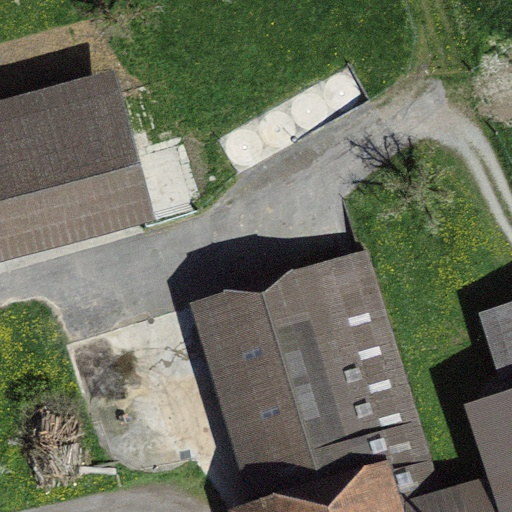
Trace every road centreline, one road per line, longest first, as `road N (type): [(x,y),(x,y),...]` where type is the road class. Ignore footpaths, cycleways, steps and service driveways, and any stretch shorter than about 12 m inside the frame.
road 1 (track): [(0,297),(237,231),(456,96)]
road 2 (track): [(427,0),(456,96),(511,223)]
